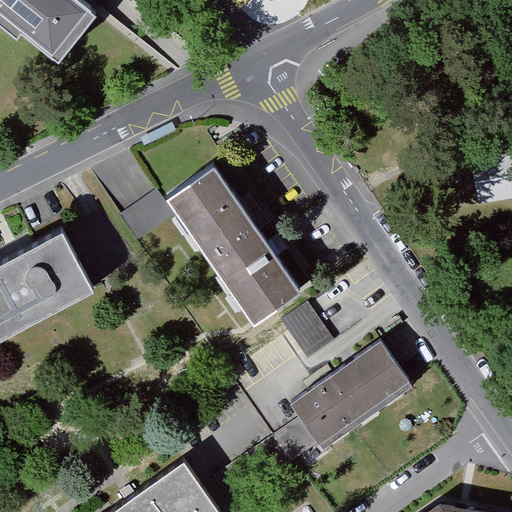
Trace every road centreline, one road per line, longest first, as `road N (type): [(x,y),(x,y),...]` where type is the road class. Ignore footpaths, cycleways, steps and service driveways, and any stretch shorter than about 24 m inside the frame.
road 1 (residential): [(500,423),(254,61)]
road 2 (residential): [(254,61),(0,189)]
road 3 (residential): [(372,511),(500,423)]
road 4 (residential): [(369,0),(254,61)]
